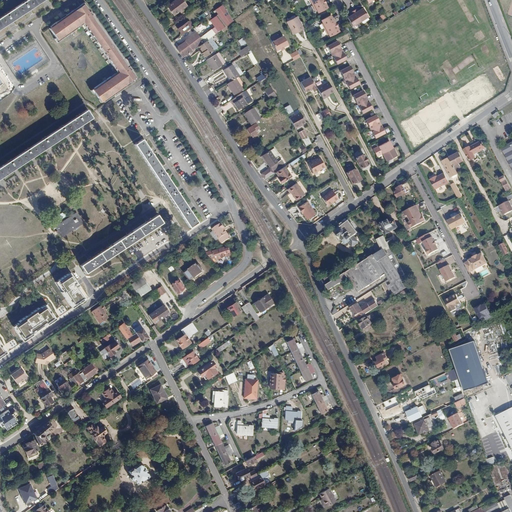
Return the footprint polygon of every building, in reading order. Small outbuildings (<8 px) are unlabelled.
[(0,29),(44,0),(27,0),(0,18),(0,29)] [(186,7),(180,0),(174,0),(166,7),(173,16),(186,7)] [(311,0),(316,9),(317,8),(318,11),(328,6),(326,2),(326,1),(325,0),(311,0)] [(56,22),(47,29),(50,32),(48,34),(55,42),(57,41),(58,42),(73,30),(72,28),(80,22),(94,40),(93,41),(95,44),(97,43),(102,50),(101,51),(103,54),(104,53),(118,71),(111,76),(110,75),(94,88),(95,89),(94,90),(100,99),(102,98),(105,101),(113,95),(112,94),(114,92),(114,91),(116,90),(120,90),(136,77),(134,75),(136,74),(128,64),(127,65),(126,63),(127,63),(114,45),(114,44),(113,42),(113,41),(113,39),(112,38),(111,37),(110,36),(109,35),(108,34),(107,34),(106,34),(104,33),(91,16),(90,17),(88,15),(89,15),(80,3),(63,16),(61,20),(60,22),(59,21),(56,23),(56,22)] [(207,41),(233,21),(222,5),(213,12),(216,16),(210,20),(215,27),(203,36),(207,41)] [(357,7),(351,11),(352,13),(348,16),(353,25),(369,15),(363,6),(359,9),(357,7)] [(198,18),(200,21),(210,14),(208,10),(198,18)] [(331,14),(321,18),(322,21),(321,22),(327,33),(328,32),(329,35),(339,31),(337,26),(337,25),(335,22),(331,14)] [(303,28),(297,16),(287,21),(293,33),(303,28)] [(178,29),(182,35),(192,28),(190,25),(188,22),(178,29)] [(189,54),(193,51),(192,50),(202,42),(200,38),(196,33),(185,41),(186,41),(179,46),(178,47),(178,48),(178,50),(183,57),(186,55),(186,56),(189,54)] [(282,36),(271,42),(276,51),(287,45),(282,36)] [(237,41),(241,46),(245,43),(242,38),(237,41)] [(336,40),(326,45),(335,63),(345,58),(336,40)] [(213,51),(207,41),(203,43),(198,47),(202,53),(201,54),(203,56),(206,57),(213,51)] [(241,57),(250,51),(247,47),(239,53),(241,57)] [(299,58),(299,55),(301,54),(300,50),(290,53),(291,60),(299,58)] [(216,55),(207,61),(214,71),(223,66),(216,55)] [(349,64),(339,70),(349,88),(359,83),(349,64)] [(236,79),(240,76),(232,65),(223,71),(230,82),(236,79)] [(499,65),(493,68),(500,82),(505,79),(499,65)] [(257,79),(259,82),(266,78),(264,74),(257,79)] [(309,77),(300,82),(306,93),(315,88),(309,77)] [(243,90),(236,79),(230,82),(227,84),(234,95),(243,90)] [(328,83),(317,88),(322,98),(328,95),(333,93),(328,83)] [(274,91),(272,88),(264,92),(267,96),(274,91)] [(362,89),(352,95),(361,113),(372,108),(362,89)] [(274,91),(267,96),(270,100),(276,96),(274,91)] [(247,100),(243,93),(230,101),(232,105),(233,104),(235,107),(238,110),(247,104),(245,101),(247,100)] [(283,108),(287,115),(293,111),(289,105),(283,108)] [(251,125),(260,119),(253,108),(244,113),(251,125)] [(323,119),(330,116),(327,108),(319,112),(323,119)] [(87,111),(0,167),(0,179),(92,118),(87,111)] [(375,114),(365,119),(374,138),(384,133),(375,114)] [(294,128),(298,135),(309,129),(303,118),(292,125),(294,128)] [(259,129),(256,124),(247,129),(252,137),(257,134),(255,131),(259,129)] [(511,138),(500,145),(511,167),(511,168),(511,138)] [(388,140),(372,149),(376,156),(382,153),(386,161),(396,155),(388,140)] [(135,146),(190,228),(198,223),(143,141),(135,146)] [(464,150),(469,161),(476,158),(475,155),(486,149),(482,141),(464,150)] [(306,150),(308,155),(313,154),(311,145),(305,146),(306,150)] [(273,156),(269,150),(269,149),(261,154),(268,167),(269,166),(271,169),(281,163),(279,159),(276,161),(273,156)] [(364,153),(360,156),(357,157),(355,158),(360,168),(369,163),(364,153)] [(449,158),(456,171),(461,168),(459,164),(464,161),(459,153),(449,158)] [(291,166),(304,157),(303,155),(289,163),(291,166)] [(307,162),(312,171),(318,167),(318,168),(324,164),(318,155),(307,162)] [(450,178),(458,174),(456,171),(449,158),(442,162),(450,178)] [(278,177),(277,178),(280,183),(289,177),(282,166),(274,171),(278,177)] [(360,180),(355,169),(346,173),(352,184),(360,180)] [(445,174),(438,177),(435,179),(435,177),(430,180),(436,190),(449,183),(445,174)] [(511,189),(505,177),(500,179),(506,191),(511,189)] [(455,193),(461,190),(457,182),(451,185),(455,193)] [(304,195),(296,184),(287,190),(289,194),(290,193),(295,200),(304,195)] [(408,192),(405,185),(403,186),(402,186),(397,188),(398,191),(395,193),(397,198),(408,192)] [(321,198),(325,205),(332,201),(332,202),(336,199),(331,191),(327,193),(327,194),(321,198)] [(505,215),(511,211),(511,206),(508,200),(499,205),(505,215)] [(313,214),(306,202),(295,208),(299,214),(301,213),(305,219),(313,214)] [(410,227),(425,220),(416,203),(401,211),(404,217),(406,215),(409,220),(407,222),(410,227)] [(76,214),(54,229),(61,239),(82,224),(76,214)] [(156,216),(80,266),(85,274),(161,223),(156,216)] [(462,216),(448,223),(453,231),(466,224),(462,216)] [(349,235),(351,237),(357,233),(348,220),(340,226),(342,229),(344,231),(346,229),(350,234),(349,235)] [(381,225),(385,234),(398,228),(394,221),(390,223),(389,221),(381,225)] [(223,226),(224,225),(222,223),(221,224),(220,223),(212,229),(213,230),(219,238),(222,243),(230,237),(224,228),(223,226)] [(348,240),(351,237),(349,235),(350,234),(346,229),(344,231),(342,229),(337,233),(338,234),(337,235),(336,236),(339,240),(341,241),(342,239),(345,244),(349,241),(348,240)] [(428,253),(437,249),(429,232),(418,237),(420,242),(422,241),(428,253)] [(384,238),(376,243),(381,251),(385,248),(387,250),(390,248),(386,241),(384,238)] [(391,238),(386,241),(390,248),(391,251),(394,249),(393,247),(395,246),(393,243),(393,242),(391,238)] [(504,244),(500,246),(504,255),(509,253),(504,244)] [(230,249),(228,249),(225,250),(224,248),(220,249),(223,258),(231,255),(230,249)] [(334,279),(326,284),(325,285),(328,289),(347,277),(357,292),(385,274),(391,284),(390,284),(395,294),(409,285),(393,255),(391,251),(390,248),(387,250),(385,248),(381,251),(373,256),(372,255),(334,279)] [(223,258),(220,249),(206,253),(210,259),(215,258),(216,260),(223,258)] [(469,263),(465,265),(469,273),(473,271),(474,271),(487,264),(482,255),(478,257),(477,256),(473,259),(474,260),(469,262),(469,263)] [(160,261),(153,266),(157,271),(161,265),(162,264),(160,261)] [(196,264),(186,273),(191,280),(194,277),(195,278),(203,272),(196,264)] [(447,282),(456,276),(450,265),(440,270),(447,282)] [(481,277),(490,273),(488,269),(479,273),(481,277)] [(70,272),(55,282),(72,307),(85,299),(77,287),(79,286),(70,272)] [(326,284),(334,279),(330,274),(323,278),(326,284)] [(142,277),(130,285),(138,297),(150,288),(142,277)] [(180,282),(174,286),(179,294),(186,289),(180,282)] [(160,295),(166,291),(161,285),(156,288),(160,295)] [(456,294),(444,298),(449,312),(463,307),(461,303),(466,301),(463,294),(457,296),(456,294)] [(253,303),(259,312),(269,305),(263,297),(253,303)] [(350,308),(357,319),(365,315),(378,306),(374,300),(361,309),(357,303),(350,308)] [(46,304),(12,326),(22,341),(56,319),(46,304)] [(227,309),(233,318),(236,315),(237,316),(239,315),(238,314),(241,312),(235,304),(227,309)] [(492,318),(485,304),(477,308),(480,314),(481,313),(484,318),(485,321),(486,321),(492,318)] [(106,312),(102,305),(90,312),(99,325),(108,319),(105,313),(106,312)] [(169,314),(163,306),(148,316),(154,323),(169,314)] [(248,311),(251,316),(255,313),(250,306),(246,308),(248,311)] [(365,315),(359,319),(361,321),(359,322),(366,332),(374,327),(370,321),(372,320),(370,316),(367,317),(365,315)] [(133,330),(142,326),(139,319),(130,323),(133,330)] [(193,321),(185,326),(188,330),(196,325),(193,321)] [(126,340),(127,339),(131,336),(123,323),(117,327),(126,340)] [(135,333),(140,341),(141,342),(148,338),(142,328),(135,332),(135,333)] [(110,333),(99,340),(101,342),(111,336),(110,335),(111,334),(110,333)] [(131,336),(127,339),(133,346),(140,341),(135,333),(131,336)] [(176,341),(181,348),(190,343),(184,335),(176,341)] [(210,341),(207,338),(205,340),(195,347),(197,350),(210,341)] [(293,339),(286,342),(291,352),(302,346),(300,343),(299,344),(296,345),(295,343),(293,339)] [(218,352),(231,344),(228,340),(215,348),(218,352)] [(108,345),(104,348),(109,356),(114,353),(112,350),(118,347),(114,342),(109,346),(108,345)] [(273,344),(268,346),(273,357),(278,354),(273,344)] [(299,352),(304,350),(302,346),(291,352),(295,361),(302,358),(299,352)] [(54,357),(48,349),(39,355),(35,355),(34,363),(44,364),(50,360),(51,360),(54,357)] [(65,351),(57,356),(59,359),(67,354),(65,351)] [(182,359),(187,366),(197,360),(192,352),(182,359)] [(389,358),(386,353),(377,357),(378,359),(380,361),(377,362),(380,367),(387,363),(386,360),(389,358)] [(302,358),(295,361),(300,371),(311,366),(310,363),(305,365),(302,358)] [(148,377),(151,380),(158,376),(147,360),(136,367),(145,379),(148,377)] [(202,377),(204,380),(216,372),(213,368),(215,367),(211,362),(197,371),(202,378),(202,377)] [(95,372),(90,365),(79,372),(77,374),(72,377),(75,381),(77,384),(95,372)] [(311,366),(300,371),(305,381),(312,378),(310,374),(315,372),(311,366)] [(21,368),(10,375),(16,384),(20,381),(19,380),(22,378),(23,379),(27,376),(21,368)] [(74,370),(70,373),(68,375),(73,383),(75,381),(72,377),(77,374),(74,370)] [(228,384),(236,381),(232,372),(224,376),(228,384)] [(279,390),(279,389),(280,378),(283,378),(283,372),(277,372),(276,374),(271,373),(270,389),(279,390)] [(59,374),(52,379),(62,393),(69,389),(59,374)] [(394,384),(396,389),(407,384),(402,374),(393,378),(395,383),(394,384)] [(248,380),(245,380),(245,382),(251,383),(254,383),(254,387),(254,388),(254,390),(256,390),(256,381),(254,381),(254,380),(254,375),(248,375),(248,380)] [(53,396),(42,380),(38,382),(43,391),(39,394),(42,398),(41,399),(46,406),(52,402),(49,398),(53,396)] [(254,388),(254,387),(254,383),(251,383),(245,382),(244,398),(253,399),(253,396),(254,390),(254,388)] [(157,404),(166,399),(160,386),(151,391),(157,404)] [(223,408),(224,407),(224,395),(227,395),(227,388),(225,388),(225,390),(222,390),(222,392),(215,391),(215,402),(214,407),(223,408)] [(411,393),(415,401),(425,396),(421,388),(411,393)] [(106,400),(103,401),(107,407),(120,399),(116,392),(112,394),(109,389),(102,394),(106,400)] [(312,397),(316,404),(327,398),(325,395),(324,396),(321,397),(320,395),(318,391),(311,395),(312,397)] [(455,397),(457,402),(465,399),(463,394),(455,397)] [(327,411),(325,407),(324,404),(326,403),(329,402),(327,398),(316,404),(321,414),(327,411)] [(457,408),(466,404),(465,400),(465,399),(457,402),(455,403),(457,408)] [(65,410),(72,422),(78,419),(71,406),(65,409),(65,410)] [(418,407),(406,412),(411,422),(422,417),(418,407)] [(278,418),(269,418),(266,418),(266,416),(266,410),(266,409),(262,410),(262,412),(261,426),(264,426),(269,427),(277,427),(278,418)] [(511,409),(500,415),(497,417),(511,449),(511,409)] [(301,411),(289,410),(289,411),(285,411),(284,419),(287,419),(293,419),(301,419),(301,411)] [(3,426),(5,428),(10,425),(11,427),(16,424),(13,419),(10,416),(7,411),(0,415),(0,427),(0,428),(3,426)] [(449,418),(451,422),(452,425),(454,429),(464,424),(458,413),(449,418)] [(424,432),(425,435),(428,434),(427,431),(430,430),(425,420),(415,424),(420,434),(424,432)] [(237,421),(237,430),(236,434),(251,435),(252,426),(243,425),(241,425),(241,423),(241,421),(237,421)] [(51,428),(47,423),(33,434),(38,446),(43,444),(41,440),(42,439),(42,437),(41,436),(45,433),(51,428)] [(221,431),(219,427),(214,429),(211,423),(205,426),(209,436),(221,431)] [(94,440),(98,445),(104,441),(100,437),(104,434),(104,433),(105,432),(104,429),(103,428),(101,429),(101,428),(100,429),(98,426),(94,428),(92,426),(87,429),(91,435),(90,435),(94,440)] [(214,446),(221,442),(218,436),(223,434),(221,431),(209,436),(214,446)] [(501,442),(505,440),(501,432),(497,433),(501,442)] [(22,446),(28,460),(39,455),(37,451),(38,451),(33,441),(22,446)] [(440,445),(438,441),(432,445),(434,448),(432,449),(435,454),(444,449),(441,444),(440,445)] [(230,450),(229,447),(224,449),(221,442),(214,446),(219,455),(230,450)] [(224,466),(230,462),(227,456),(232,453),(230,450),(219,455),(224,466)] [(493,457),(486,459),(488,465),(495,462),(493,457)] [(39,469),(47,466),(45,461),(37,464),(39,469)] [(134,480),(137,484),(149,476),(146,472),(144,468),(143,468),(140,464),(128,472),(131,476),(130,477),(129,479),(131,481),(133,481),(134,480)] [(242,483),(248,480),(256,475),(253,470),(247,473),(244,468),(235,473),(239,480),(240,480),(242,483)] [(261,473),(258,474),(256,475),(248,480),(254,490),(267,483),(269,481),(267,478),(268,477),(265,471),(261,473)] [(432,476),(437,486),(446,481),(441,471),(432,476)] [(18,491),(28,504),(36,498),(26,485),(18,491)] [(322,500),(326,507),(336,502),(328,489),(319,494),(322,500)] [(503,511),(511,511),(511,500),(509,494),(503,497),(508,508),(503,510),(504,511),(503,511)] [(497,511),(502,509),(497,499),(472,511),(497,511)]
